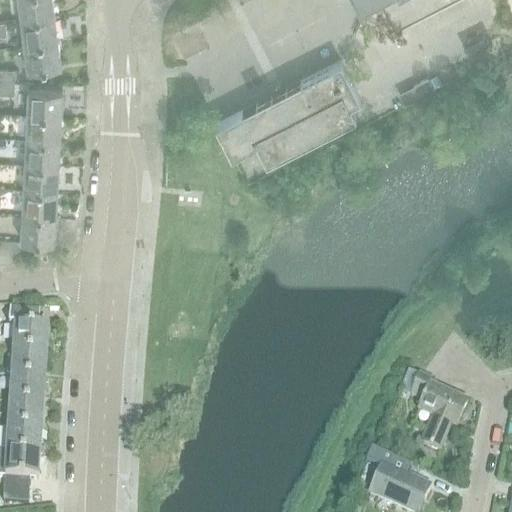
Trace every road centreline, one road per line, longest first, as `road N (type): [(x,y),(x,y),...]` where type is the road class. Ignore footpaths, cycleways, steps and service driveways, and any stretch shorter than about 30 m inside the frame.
road 1 (residential): [(112,283),(118,2)]
road 2 (residential): [(104,511),(112,283)]
road 3 (residential): [(469,511),(493,392)]
